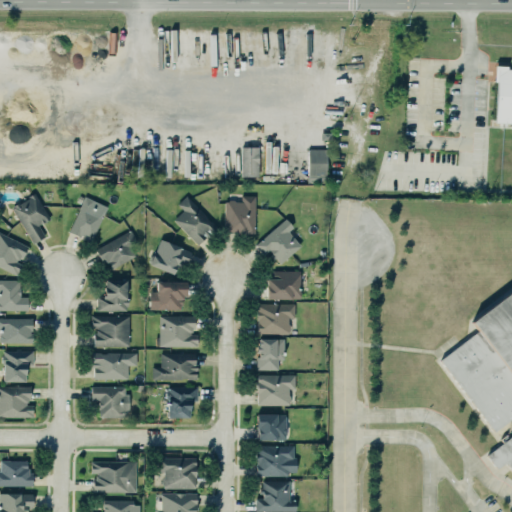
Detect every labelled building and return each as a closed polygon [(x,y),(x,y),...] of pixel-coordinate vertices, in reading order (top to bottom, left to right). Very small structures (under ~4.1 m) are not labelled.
[(496,68),(511,68),(511,123),(493,123),(496,68)] [(241,177),(258,176),(258,146),(240,147),(241,177)] [(305,149),(305,177),(323,176),(323,148),(305,149)] [(44,237),(38,225),(49,219),(35,193),(12,206),(32,243),(44,237)] [(67,230),(83,195),(92,199),(89,205),(95,208),(96,207),(101,209),(101,211),(103,212),(90,240),(67,230)] [(223,231),(253,232),(254,195),(240,195),(240,201),(234,200),(232,199),(228,198),(227,200),(223,200),(223,231)] [(199,245),(216,226),(184,196),(177,204),(183,210),(172,221),(199,245)] [(252,243),(262,255),(268,250),(269,251),(266,253),(271,259),(274,257),(278,262),(299,244),(287,230),(292,226),(287,220),(284,216),(252,243)] [(93,248),(129,228),(136,240),(128,245),(134,255),(111,268),(107,260),(105,261),(103,258),(100,260),(93,248)] [(28,245),(0,232),(0,266),(15,273),(28,245)] [(173,273),(175,266),(185,269),(191,250),(158,240),(150,266),(173,273)] [(299,270),(273,271),(273,278),(266,278),(266,299),(300,298),(299,270)] [(103,278),(124,278),(124,297),(126,299),(126,304),(124,305),(124,309),(95,309),(95,295),(101,295),(101,293),(102,293),(102,285),(103,285),(103,278)] [(0,309),(27,310),(27,296),(19,296),(19,279),(0,279),(0,309)] [(178,308),(147,308),(148,290),(155,290),(155,279),(184,280),(184,294),(180,294),(180,297),(179,297),(180,304),(178,304),(178,308)] [(511,472),(504,460),(496,468),(485,454),(511,433),(511,416),(492,430),(438,358),(477,329),(469,318),(511,286),(511,472)] [(256,334),(288,334),(288,318),(294,318),(294,304),(257,303),(256,334)] [(128,346),(128,316),(91,315),(90,327),(95,327),(94,345),(128,346)] [(157,346),(197,347),(197,335),(193,334),(193,316),(158,315),(157,346)] [(0,317),(31,317),(30,330),(28,330),(28,331),(31,331),(31,342),(0,341),(0,317)] [(257,337),(257,344),(254,344),(255,351),(256,351),(256,355),(255,355),(255,368),(276,368),(276,357),(282,357),(282,338),(274,338),(274,337),(257,337)] [(31,364),(31,350),(1,350),(1,353),(0,355),(0,361),(1,363),(1,379),(23,379),(23,373),(24,373),(24,367),(25,367),(25,364),(31,364)] [(91,377),(125,377),(126,363),(134,363),(134,352),(90,352),(90,360),(89,360),(89,366),(91,366),(91,377)] [(196,353),(160,352),(160,367),(152,367),(151,379),(195,380),(196,353)] [(256,373),(256,403),(289,403),(289,396),(286,393),(286,388),(293,388),(293,373),(256,373)] [(89,384),(123,385),(123,388),(126,388),(126,386),(129,386),(128,393),(127,393),(127,410),(125,410),(125,415),(97,416),(97,407),(97,398),(89,398),(89,384)] [(0,385),(0,415),(31,415),(31,406),(26,406),(26,399),(29,398),(29,385),(0,385)] [(196,385),(196,399),(187,399),(187,416),(165,416),(165,385),(196,385)] [(256,414),(276,414),(285,414),(285,427),(286,429),(286,432),(285,433),(285,439),(257,439),(257,428),(256,428),(256,414)] [(253,444),(292,444),(292,456),(294,456),(294,470),(287,470),(285,472),(285,474),(255,474),(255,459),(253,459),(253,444)] [(195,458),(157,457),(157,472),(163,472),(162,488),(195,489),(195,458)] [(0,484),(31,484),(31,471),(27,471),(27,467),(25,467),(25,459),(0,459),(0,484)] [(93,492),(135,492),(136,462),(90,461),(90,473),(94,473),(93,492)] [(288,480),(261,481),(261,498),(255,498),(255,511),(295,511),(295,499),(289,499),(288,480)] [(193,511),(153,511),(153,508),(159,508),(159,493),(194,492),(195,508),(193,509),(193,511)] [(0,511),(23,511),(24,507),(32,507),(32,494),(0,493),(0,511)] [(103,500),(102,511),(138,511),(139,501),(103,500)]
